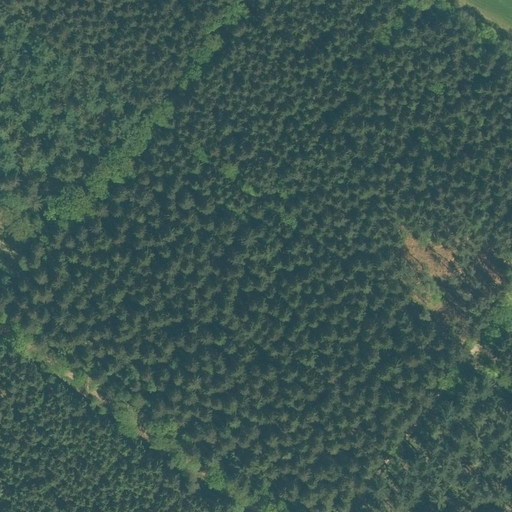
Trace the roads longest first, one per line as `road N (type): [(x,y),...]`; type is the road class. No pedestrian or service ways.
road 1 (track): [(261,511),(0,324)]
road 2 (track): [(348,511),(511,294)]
